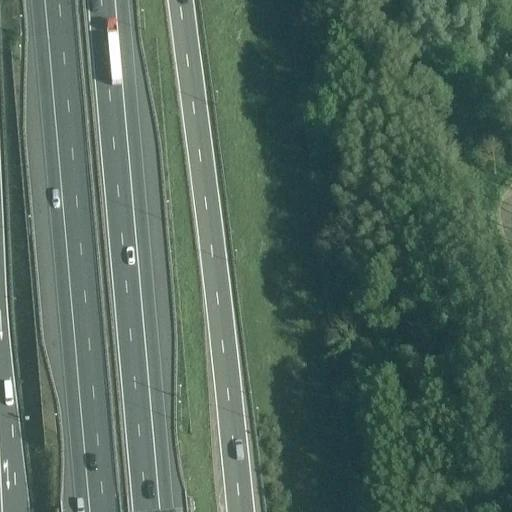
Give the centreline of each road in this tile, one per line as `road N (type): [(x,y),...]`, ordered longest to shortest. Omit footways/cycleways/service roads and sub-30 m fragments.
road 1 (motorway): [(237,511),(176,0)]
road 2 (motorway): [(152,511),(107,0)]
road 3 (motorway): [(53,0),(96,511)]
road 4 (motorway): [(0,299),(15,511)]
